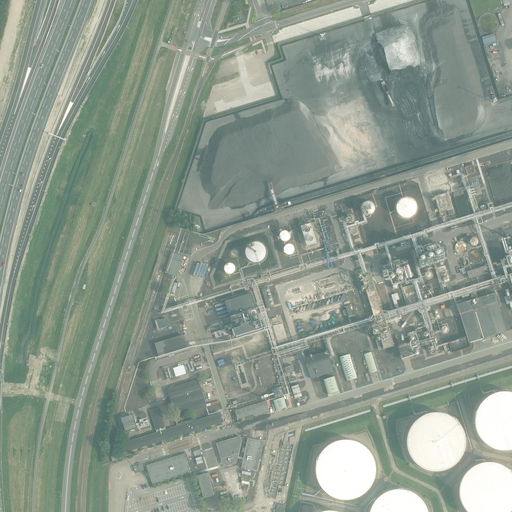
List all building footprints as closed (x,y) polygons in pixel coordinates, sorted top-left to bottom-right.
[(272,0),(266,0),(270,12),(276,10),(272,0)] [(507,0),(470,0),(475,14),(508,3),(507,0)] [(483,35),(483,45),(496,45),(495,35),(483,35)] [(464,168),(467,176),(476,173),(473,165),(464,168)] [(443,173),(427,178),(429,186),(445,181),(443,173)] [(447,193),(434,197),(439,212),(440,212),(441,213),(442,213),(441,212),(447,210),(449,216),(454,214),(447,193)] [(463,195),(455,197),(460,215),(468,212),(463,195)] [(417,207),(417,206),(417,204),(416,203),(415,201),(414,199),(412,198),(411,197),(408,196),(407,196),(404,196),(402,197),(401,197),(399,199),(398,200),(397,202),(396,204),(396,206),(396,208),(397,210),(397,212),(399,214),(400,215),(402,216),(404,217),(406,217),(408,217),(411,216),(412,215),(414,214),(415,212),(416,211),(417,209),(417,207)] [(363,202),(363,214),(374,214),(374,202),(363,202)] [(355,218),(355,217),(354,216),(353,214),(352,213),(350,213),(348,213),(347,214),(346,215),(345,216),(345,218),(346,220),(347,221),(348,222),(350,223),(351,222),(352,222),(353,221),(354,220),(355,218)] [(298,227),(306,248),(317,244),(309,223),(298,227)] [(289,235),(289,234),(289,233),(288,232),(287,231),(286,231),(285,230),(283,231),(282,232),(281,232),(281,233),(280,235),(281,236),(281,238),(283,239),(284,240),(285,240),(286,239),(288,239),(289,237),(289,235)] [(481,241),(481,239),(480,238),(479,237),(478,236),(477,236),(475,236),(474,236),(473,237),(472,238),(472,239),(471,240),(471,241),(471,242),(471,243),(473,244),(474,245),(475,246),(476,246),(477,246),(478,245),(480,244),(481,243),(481,241)] [(266,252),(266,251),(266,249),(265,247),(264,245),(263,244),(262,243),(260,242),(258,241),(256,241),(254,241),(252,242),(250,243),(248,245),(247,246),(246,248),(246,250),(246,252),(246,253),(246,255),(247,257),(248,258),(250,260),(251,261),(253,261),(255,262),(257,262),(260,261),(261,260),(263,259),(264,258),(265,256),(266,254),(266,252)] [(294,248),(294,247),(293,246),(292,245),(291,244),(290,243),(289,243),(288,243),(287,244),(286,245),(285,245),(284,246),(284,248),(284,250),(285,251),(287,253),(289,253),(290,253),(291,253),(292,252),(293,250),(294,248)] [(434,263),(443,262),(440,243),(419,246),(420,250),(417,250),(420,267),(429,265),(429,262),(433,261),(434,263)] [(468,248),(468,246),(466,244),(465,243),(464,243),(463,243),(462,243),(461,243),(459,244),(458,246),(458,248),(458,250),(459,251),(461,252),(462,253),(463,253),(464,253),(465,252),(466,252),(467,250),(468,249),(468,248)] [(479,260),(484,259),(483,248),(469,250),(471,264),(479,264),(479,260)] [(165,273),(177,277),(184,255),(172,252),(165,273)] [(392,280),(392,284),(408,282),(407,278),(410,278),(410,277),(411,272),(403,270),(402,270),(402,267),(400,266),(401,264),(397,263),(402,262),(402,261),(400,260),(391,261),(392,265),(390,268),(387,267),(386,272),(384,271),(383,272),(384,275),(387,276),(389,276),(389,279),(392,280)] [(235,268),(235,266),(235,265),(234,264),(232,263),(231,262),(230,262),(229,262),(228,262),(226,264),(225,264),(225,265),(224,267),(224,269),(225,270),(226,271),(227,272),(228,273),(230,273),(231,273),(232,273),(233,272),(234,271),(235,270),(235,268)] [(486,266),(466,271),(469,279),(483,275),(482,272),(487,270),(486,266)] [(398,344),(378,270),(368,272),(384,329),(378,331),(383,349),(398,344)] [(266,308),(275,305),(268,286),(259,289),(266,308)] [(224,301),(231,323),(232,326),(236,337),(262,328),(251,293),(224,301)] [(394,301),(400,299),(397,293),(391,295),(394,301)] [(495,293),(470,300),(473,310),(460,314),(467,337),(449,343),(452,352),(470,347),(468,343),(506,331),(495,293)] [(344,316),(348,314),(349,316),(353,315),(350,306),(346,307),(346,309),(342,310),(344,316)] [(159,329),(168,326),(166,318),(157,320),(159,329)] [(228,328),(232,326),(231,323),(224,326),(225,329),(214,332),(216,338),(229,334),(228,328)] [(188,349),(183,335),(155,344),(159,358),(188,349)] [(420,337),(406,341),(410,354),(424,350),(420,337)] [(265,342),(252,346),(254,353),(267,349),(265,342)] [(327,351),(304,358),(311,379),(334,372),(327,351)] [(371,352),(363,355),(369,374),(377,372),(371,352)] [(350,354),(339,357),(347,381),(357,378),(350,354)] [(228,356),(218,359),(220,367),(230,364),(228,356)] [(297,380),(290,356),(281,359),(289,383),(297,380)] [(272,359),(258,363),(265,387),(279,383),(272,359)] [(183,365),(173,369),(176,377),(186,374),(183,365)] [(334,377),(323,380),(328,395),(338,391),(334,377)] [(198,380),(168,389),(167,389),(176,417),(206,408),(198,380)] [(298,385),(291,387),(295,399),(302,396),(298,385)] [(511,391),(508,391),(505,390),(502,391),(499,391),(496,391),(494,392),(491,394),(488,395),(486,397),(483,399),(481,401),(479,403),(478,406),(477,409),(476,411),(475,414),(474,417),(474,420),(474,423),(475,426),(476,429),(477,432),(478,435),(480,437),(481,440),(484,442),(486,444),(488,446),(491,447),(494,448),(497,449),(500,450),(503,450),(506,450),(509,450),(511,449),(511,448),(511,391)] [(284,398),(273,401),(276,411),(287,407),(284,398)] [(266,401),(235,411),(237,419),(253,414),(253,416),(269,411),(266,401)] [(120,444),(122,453),(224,422),(221,413),(193,421),(193,419),(181,423),(182,425),(161,431),(161,429),(165,427),(159,408),(150,411),(156,432),(120,444)] [(466,444),(466,441),(466,438),(465,435),(465,433),(464,430),(462,427),(461,425),(459,423),(457,420),(455,418),(453,417),(451,415),(448,414),(445,413),(443,412),(440,411),(437,411),(434,411),(431,412),(428,412),(425,413),(423,414),(420,416),(418,417),(416,419),(414,421),(412,423),(410,426),(409,428),(408,431),(407,434),(406,436),(406,439),(406,442),(406,445),(407,448),(408,451),(409,453),(410,456),(412,458),(413,461),(415,463),(417,464),(420,466),(422,468),(425,469),(428,470),(431,470),(433,471),(436,471),(439,471),(442,470),(445,469),(448,468),(450,467),(453,466),(455,464),(457,462),(459,460),(461,457),(462,455),(463,452),(464,450),(465,447),(466,444)] [(137,428),(133,415),(121,418),(125,432),(137,428)] [(177,425),(175,419),(169,421),(170,425),(167,426),(167,429),(177,425)] [(240,436),(216,444),(223,467),(236,463),(241,441),(240,436)] [(257,471),(264,441),(247,438),(241,468),(257,471)] [(375,472),(375,469),(375,466),(375,463),(374,460),(373,458),(372,455),(370,452),(368,450),(367,448),(364,446),(362,444),(360,443),(357,442),(354,441),(352,440),(349,439),(346,439),(343,439),(340,440),(337,440),(334,441),(332,442),(329,444),(327,445),(325,447),(323,449),(321,452),(319,454),(318,457),(317,459),(316,462),(316,465),(315,468),(315,471),(316,474),(316,476),(317,479),(318,482),(320,484),(321,487),(323,489),(325,491),(327,493),(330,494),(332,496),(335,497),(338,498),(341,498),(343,499),(346,499),(349,499),(352,498),(355,497),(357,496),(360,495),(362,493),(365,492),(367,490),(369,487),(370,485),(372,483),(373,480),(374,477),(375,474),(375,472)] [(152,485),(190,473),(185,454),(146,465),(147,467),(152,485)] [(511,471),(511,470),(508,468),(506,467),(504,465),(501,464),(498,463),(496,462),(493,461),(490,461),(487,461),(484,462),(481,462),(479,463),(476,464),(473,465),(471,467),(469,469),(467,471),(465,473),(463,476),(462,478),(461,481),(460,484),(460,486),(459,489),(459,492),(459,495),(460,498),(461,501),(462,503),(463,506),(465,508),(466,510),(467,511),(510,511),(511,509),(511,471)] [(272,465),(271,498),(280,499),(280,465),(272,465)] [(209,473),(197,476),(203,498),(215,495),(209,473)] [(427,511),(427,510),(426,507),(425,505),(424,502),(422,500),(420,498),(418,496),(416,494),(413,493),(411,491),(408,490),(405,490),(402,489),(399,489),(396,489),(394,490),(391,490),(388,491),(385,492),(383,494),(381,495),(378,497),(376,499),(375,502),(373,504),(372,507),(371,509),(369,511),(427,511)]
